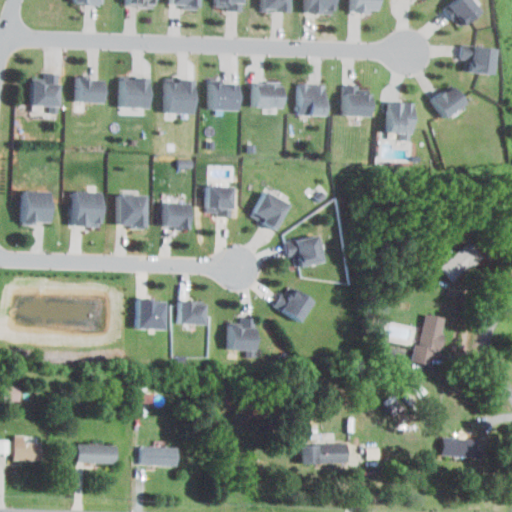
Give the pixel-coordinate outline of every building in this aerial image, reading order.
[(172,0),(172,3),(185,4),(185,9),(199,9),(199,0),(172,0)] [(215,0),(215,3),(228,3),(228,9),(241,9),(241,0),(215,0)] [(261,0),(261,10),(286,11),(286,0),(261,0)] [(305,0),(305,11),(329,12),(329,0),(305,0)] [(348,0),(348,11),(371,12),(371,0),(348,0)] [(451,0),(468,0),(477,10),(459,24),(444,6),(451,0)] [(488,49),(485,73),(461,69),(462,60),(455,59),(457,45),(488,49)] [(145,78),(144,108),(119,107),(120,77),(145,78)] [(190,79),(189,115),(161,114),(162,82),(175,82),(175,78),(190,79)] [(76,79),(99,79),(99,102),(75,101),(76,79)] [(31,81),(57,83),(55,112),(49,112),(49,106),(29,105),(31,81)] [(236,83),(236,109),(210,109),(210,83),(236,83)] [(252,84),(277,86),(276,107),(251,105),(252,84)] [(297,84),(321,85),(320,114),(296,113),(297,84)] [(341,85),(353,86),(353,92),(364,93),(362,115),(339,113),(341,85)] [(447,86),(458,102),(438,116),(427,100),(447,86)] [(410,103),(409,133),(406,133),(406,139),(398,139),(398,131),(384,131),(385,103),(410,103)] [(204,186),(203,212),(215,213),(215,216),(229,217),(230,187),(204,186)] [(21,191),(20,221),(46,222),(47,192),(21,191)] [(71,192),(70,226),(83,226),(84,222),(96,222),(96,192),(71,192)] [(262,192),(252,212),(262,218),(260,223),(272,230),(285,204),(262,192)] [(115,193),(114,224),(127,224),(127,228),(140,229),(141,194),(115,193)] [(159,203),(158,224),(172,225),(172,228),(183,228),(183,203),(159,203)] [(282,242),(285,255),(292,254),(294,266),(320,260),(314,235),(282,242)] [(467,243),(480,257),(453,281),(440,268),(467,243)] [(310,302),(297,320),(273,303),(278,296),(282,297),(290,287),(310,302)] [(133,299),(132,327),(158,329),(159,301),(133,299)] [(199,304),(199,325),(174,324),(174,301),(187,301),(187,304),(199,304)] [(442,317),(439,333),(443,334),(439,351),(433,350),(430,368),(414,365),(423,314),(442,317)] [(250,318),(250,349),(223,348),(223,325),(239,325),(239,317),(250,318)] [(19,384),(6,384),(6,400),(19,400),(19,384)] [(135,402),(153,401),(153,391),(135,392),(135,402)] [(383,400),(393,414),(403,406),(393,392),(383,400)] [(441,437),(440,454),(473,458),(475,441),(441,437)] [(8,438),(0,438),(0,441),(0,463),(9,463),(8,438)] [(39,443),(38,461),(12,460),(12,442),(39,443)] [(346,444),(346,461),(299,463),(298,444),(346,444)] [(77,446),(77,463),(113,462),(113,445),(77,446)] [(139,447),(139,464),(174,465),(175,447),(139,447)]
